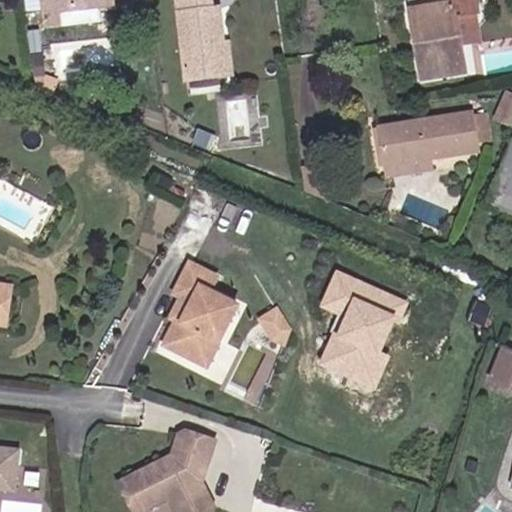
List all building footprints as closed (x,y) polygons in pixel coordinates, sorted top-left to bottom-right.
[(46,0),(50,31),(65,28),(64,14),(136,10),(134,0),(46,0)] [(220,0),(178,0),(192,83),(243,78),(238,42),(233,43),(228,7),(221,7),(220,0)] [(459,0),(460,4),(414,12),(428,81),(475,76),(465,20),(488,16),(486,0),(459,0)] [(511,99),(502,122),(511,125),(511,99)] [(482,111),(379,131),(388,180),(441,173),(438,163),(491,154),(482,111)] [(511,162),(496,203),(511,211),(511,162)] [(330,167),(309,168),(310,195),(335,203),(330,167)] [(227,276),(195,264),(178,296),(186,300),(175,320),(179,322),(168,348),(214,370),(244,307),(217,292),(227,276)] [(359,378),(395,295),(340,272),(326,305),(348,314),(326,364),(359,378)] [(0,327),(14,330),(21,285),(0,282),(0,327)] [(276,305),(259,319),(274,338),(291,324),(276,305)] [(493,382),(511,389),(511,350),(508,349),(493,382)] [(179,456),(123,483),(139,511),(153,511),(173,503),(179,511),(220,511),(223,507),(212,484),(224,440),(191,431),(183,436),(179,456)] [(21,447),(0,444),(0,491),(15,494),(21,447)]
